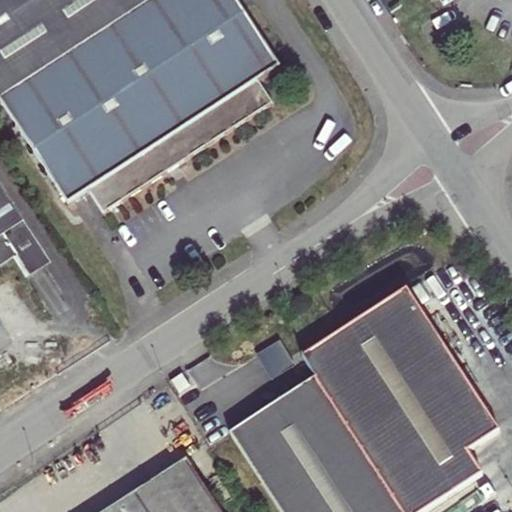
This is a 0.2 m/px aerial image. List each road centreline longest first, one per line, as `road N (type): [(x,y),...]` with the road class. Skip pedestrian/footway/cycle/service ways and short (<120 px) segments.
road 1 (unclassified): [(0,452),(447,160)]
road 2 (unclassified): [(343,0),(447,160)]
